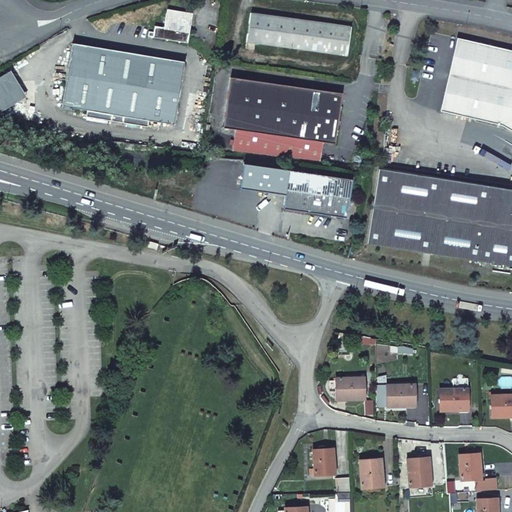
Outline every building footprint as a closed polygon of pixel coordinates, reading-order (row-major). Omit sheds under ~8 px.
[(168,10),(165,29),(155,27),(154,37),(187,42),(192,14),(168,10)] [(251,14),(247,42),(347,55),(351,27),(251,14)] [(456,37),(440,111),(475,119),(487,45),(456,37)] [(174,125),(184,63),(73,45),(63,106),(174,125)] [(511,50),(487,45),(475,119),(501,125),(511,131),(511,50)] [(231,77),(223,127),(236,129),(233,151),(319,163),(323,142),(335,143),(343,93),(231,77)] [(243,164),(240,188),(285,195),(289,170),(243,164)] [(378,169),(367,243),(454,257),(466,182),(378,169)] [(346,218),(352,179),(289,170),(285,195),(284,209),(346,218)] [(511,189),(466,182),(454,257),(508,265),(511,265),(511,189)] [(363,377),(336,378),(336,400),(344,400),(344,399),(364,398),(363,377)] [(415,384),(386,385),(387,407),(406,407),(406,406),(415,406),(415,384)] [(439,389),(440,410),(448,410),(448,411),(468,410),(468,389),(439,389)] [(511,394),(490,396),(491,418),(511,417),(511,416),(511,415),(511,394)] [(312,450),(315,476),(334,474),(333,465),(334,465),(333,449),(312,450)] [(479,454),(459,455),(461,481),(480,479),(479,470),(480,470),(479,454)] [(406,459),(409,487),(430,485),(429,477),(430,477),(428,457),(406,459)] [(359,460),(362,489),(383,486),(382,478),(383,478),(380,458),(359,460)] [(52,477),(54,465),(45,464),(43,476),(52,477)] [(336,479),(336,492),(349,492),(349,478),(336,479)] [(476,500),(477,511),(497,511),(496,499),(476,500)]
